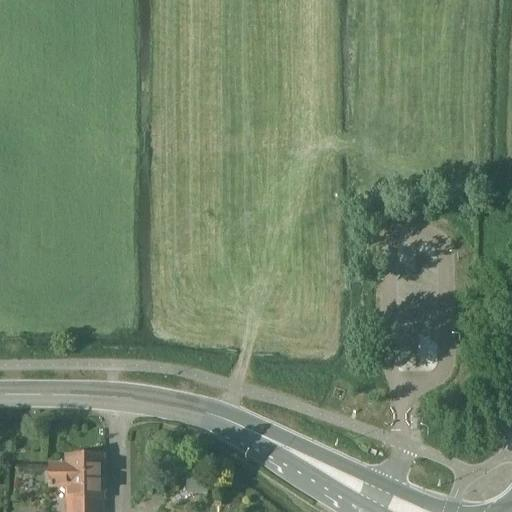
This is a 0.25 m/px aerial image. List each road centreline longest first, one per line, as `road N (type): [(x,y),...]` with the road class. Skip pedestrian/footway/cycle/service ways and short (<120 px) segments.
road 1 (tertiary): [(244,429),(126,400),(0,396)]
road 2 (tertiary): [(244,429),(376,496)]
